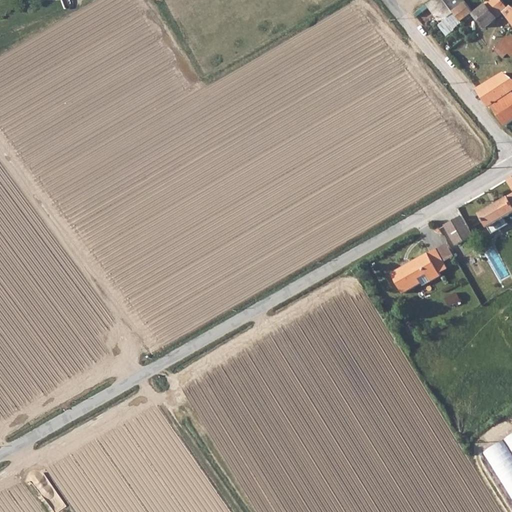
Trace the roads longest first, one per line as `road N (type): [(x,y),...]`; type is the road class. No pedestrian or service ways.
road 1 (unclassified): [(0,455),(511,162)]
road 2 (unclassified): [(387,0),(511,153)]
